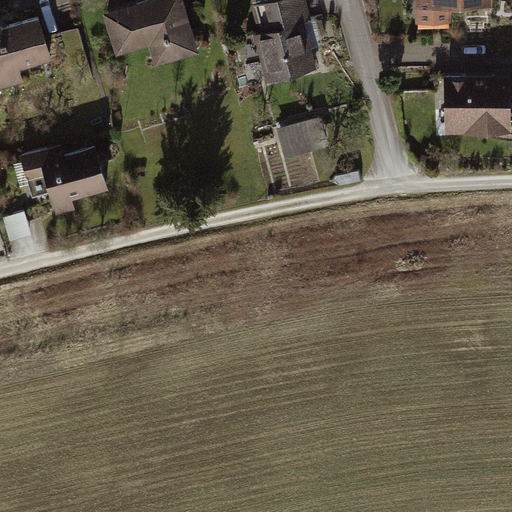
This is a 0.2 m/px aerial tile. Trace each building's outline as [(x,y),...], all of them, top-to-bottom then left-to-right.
[(200,51),(185,0),(132,0),(104,8),(119,57),(149,49),(153,64),(200,51)] [(328,66),(307,0),(273,0),(256,5),(264,31),(255,34),(269,84),(328,66)] [(413,0),(413,10),(494,10),(493,0),(413,0)] [(0,13),(0,12),(0,82),(2,91),(29,83),(25,70),(54,61),(40,14),(4,25),(0,13)] [(81,24),(50,32),(59,67),(90,58),(81,24)] [(508,71),(445,72),(446,133),(511,131),(511,117),(511,78),(508,78),(508,71)] [(324,115),(282,123),(287,150),(329,143),(324,115)] [(64,143),(22,155),(28,176),(44,171),(53,203),(109,186),(96,143),(67,152),(64,143)]
